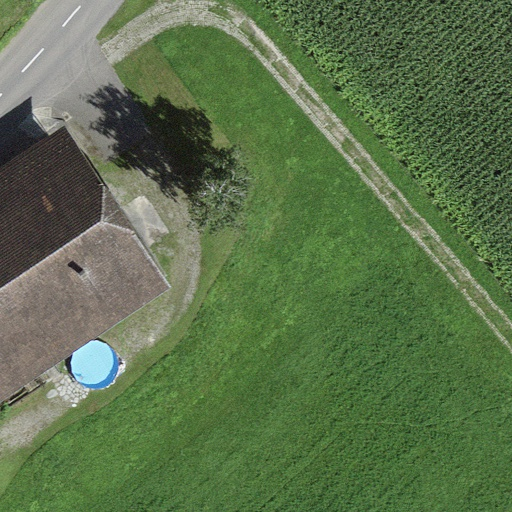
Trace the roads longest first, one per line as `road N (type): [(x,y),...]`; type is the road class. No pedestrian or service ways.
road 1 (track): [(511,342),(257,41),(220,22),(162,31),(124,48),(110,77),(192,220),(190,303),(163,343),(50,431),(0,457)]
road 2 (tertiary): [(0,98),(88,0)]
